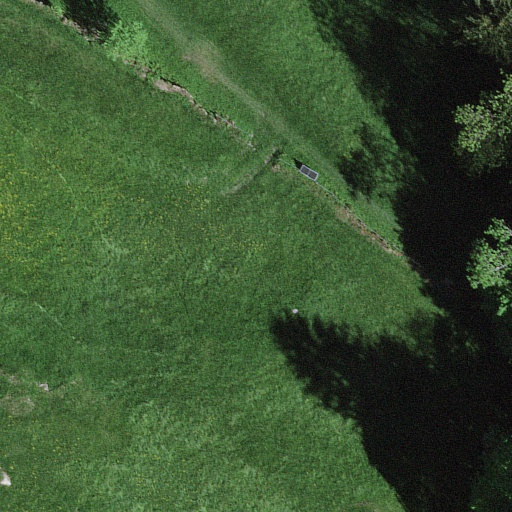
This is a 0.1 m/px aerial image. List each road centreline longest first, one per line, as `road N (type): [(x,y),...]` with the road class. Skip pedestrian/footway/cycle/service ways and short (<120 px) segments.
road 1 (track): [(150,0),(275,117),(254,160),(192,179),(0,104)]
road 2 (track): [(275,117),(511,302)]
